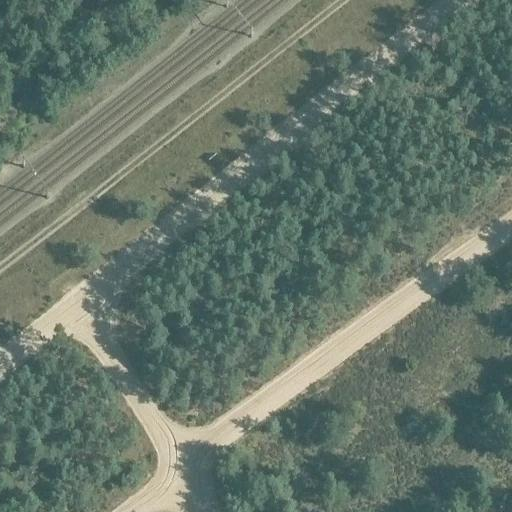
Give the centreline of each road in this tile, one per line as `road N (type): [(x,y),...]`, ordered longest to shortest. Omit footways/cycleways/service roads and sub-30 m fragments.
road 1 (track): [(0,361),(457,0)]
road 2 (track): [(511,224),(132,511)]
road 3 (track): [(0,268),(344,0)]
road 4 (unknown): [(188,469),(79,299)]
